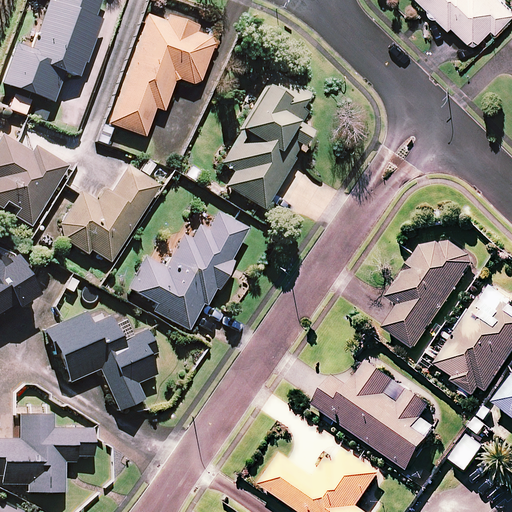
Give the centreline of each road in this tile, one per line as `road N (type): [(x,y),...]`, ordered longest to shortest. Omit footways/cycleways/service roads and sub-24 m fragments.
road 1 (residential): [(423,116),(157,511)]
road 2 (residential): [(423,116),(320,0)]
